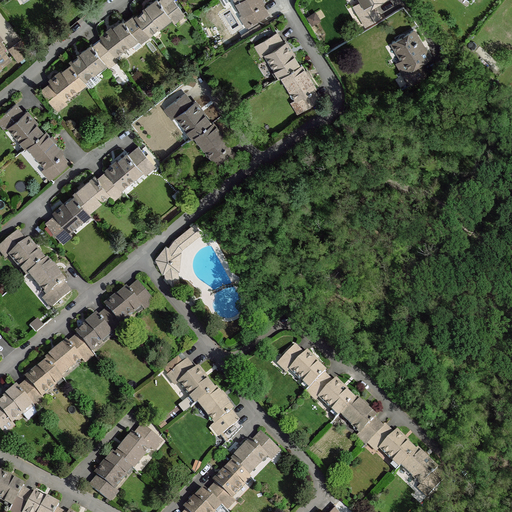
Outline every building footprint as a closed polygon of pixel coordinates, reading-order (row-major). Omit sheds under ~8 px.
[(176,18),(161,0),(157,0),(129,23),(127,20),(50,80),(67,101),(91,83),(88,79),(140,38),(144,43),(176,18)] [(235,0),(244,14),(241,16),(248,28),(271,14),(264,2),(266,1),(265,0),(235,0)] [(383,0),(355,0),(357,3),(351,7),(364,28),(381,18),(374,6),(383,0)] [(427,54),(411,29),(389,43),(398,59),(392,63),(405,84),(422,73),(415,61),(427,54)] [(0,66),(12,57),(0,41),(5,38),(0,31),(0,66)] [(286,42),(279,31),(256,45),(263,56),(266,54),(280,78),(282,76),(297,100),(293,103),(301,114),(324,100),(316,88),(318,87),(289,40),(286,42)] [(10,47),(20,60),(29,54),(19,40),(10,47)] [(202,99),(179,116),(196,138),(202,134),(214,150),(232,137),(202,99)] [(26,113),(18,103),(0,118),(0,123),(5,130),(12,125),(47,168),(43,171),(52,182),(74,164),(29,110),(26,113)] [(141,146),(101,177),(98,172),(48,210),(50,213),(41,220),(64,248),(79,237),(74,231),(96,215),(94,210),(113,195),(117,200),(126,193),(123,189),(146,171),(142,167),(152,160),(141,146)] [(167,276),(174,285),(181,281),(180,270),(182,250),(204,232),(196,222),(176,238),(170,245),(166,244),(157,257),(163,272),(166,272),(167,276)] [(33,238),(10,256),(44,297),(67,279),(33,238)] [(101,313),(0,399),(0,430),(7,438),(21,426),(19,424),(37,408),(40,411),(51,401),(48,397),(68,381),(64,377),(84,360),(87,364),(98,355),(95,352),(118,333),(120,336),(128,330),(124,325),(148,305),(150,308),(158,302),(141,282),(134,288),(131,286),(110,304),(114,308),(104,316),(101,313)] [(410,442),(296,340),(273,366),(287,378),(289,375),(307,392),(305,394),(316,404),(319,401),(338,418),(342,414),(361,431),(358,435),(368,444),(370,441),(393,461),(390,464),(397,470),(401,466),(424,487),(421,490),(429,496),(446,477),(439,471),(441,468),(421,449),(417,454),(407,445),(410,442)] [(199,369),(191,359),(170,376),(178,386),(180,384),(197,405),(199,404),(217,426),(213,429),(222,439),(243,423),(234,412),(236,410),(202,367),(199,369)] [(102,476),(94,485),(112,502),(120,493),(117,490),(154,449),(158,452),(166,444),(146,426),(120,455),(117,453),(99,473),(102,476)] [(200,485),(182,507),(182,511),(216,511),(219,508),(223,511),(228,511),(236,503),(232,500),(265,459),(273,463),(281,452),(256,432),(246,444),(242,441),(204,488),(200,485)] [(0,500),(15,509),(16,506),(27,511),(80,511),(62,502),(60,505),(51,500),(53,497),(29,484),(28,487),(1,472),(0,473),(0,500)]
